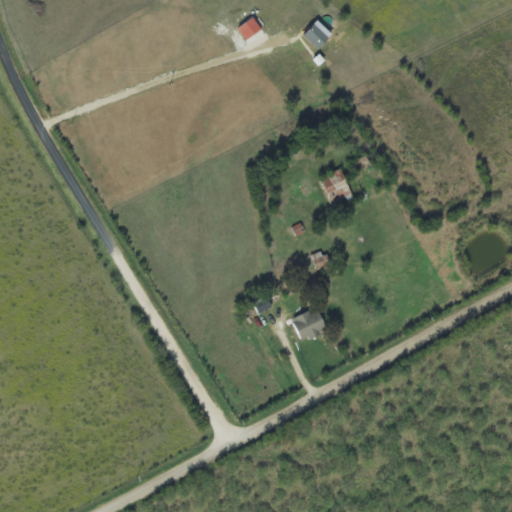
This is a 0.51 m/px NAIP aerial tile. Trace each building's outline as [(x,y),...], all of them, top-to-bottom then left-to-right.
[(317,51),(332,37),(317,22),(303,36),(317,51)] [(351,199),(342,171),(321,178),(331,206),(351,199)] [(304,235),(300,225),(291,229),(296,239),(304,235)] [(272,309),(267,297),(252,303),(257,315),(272,309)] [(317,312),(310,316),(309,313),(291,320),(301,342),(326,331),(317,312)]
